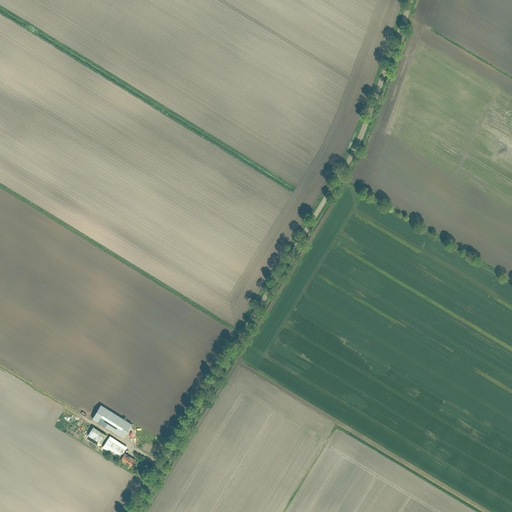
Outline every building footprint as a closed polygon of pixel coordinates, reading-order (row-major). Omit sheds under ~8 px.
[(99,405),(90,418),(121,438),(130,425),(99,405)] [(62,419),(58,423),(62,427),(66,422),(62,419)] [(106,435),(94,427),(88,435),(101,444),(106,435)] [(127,447),(110,436),(103,447),(120,458),(127,447)] [(135,459),(125,453),(121,459),(131,466),(135,459)]
